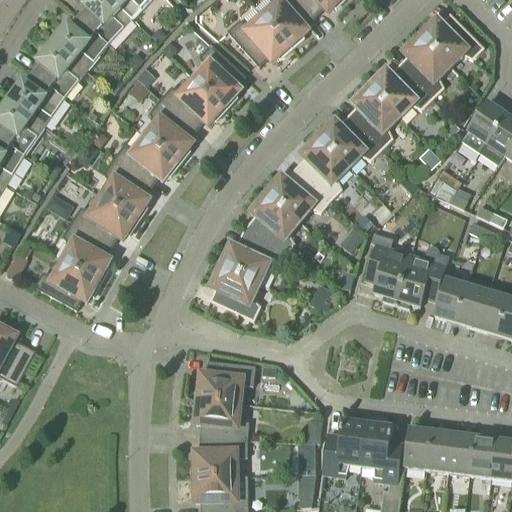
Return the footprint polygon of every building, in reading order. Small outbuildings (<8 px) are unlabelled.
[(109,49),(133,23),(107,0),(95,0),(91,5),(92,6),(78,22),(109,49)] [(107,0),(133,23),(154,0),(107,0)] [(301,28),(312,19),(293,0),(271,0),(275,9),(262,20),(291,53),(303,43),(301,40),(308,35),(301,28)] [(336,12),(347,1),(345,0),(293,0),(312,19),(321,9),(328,16),(334,10),(336,12)] [(280,63),(291,53),(262,20),(250,30),(240,25),(228,35),(256,67),(265,59),(272,66),(278,60),(280,63)] [(418,38),(450,70),(462,59),(472,64),(484,52),(453,21),(444,30),(437,23),(429,31),(427,29),(418,38)] [(87,76),(109,49),(78,22),(65,38),(63,37),(54,49),(87,76)] [(159,48),(166,40),(159,33),(151,41),(159,48)] [(439,82),(450,70),(418,38),(409,47),(411,49),(404,57),(411,63),(402,72),(433,103),(444,92),(439,82)] [(178,54),(170,46),(162,54),(170,62),(178,54)] [(65,103),(87,76),(54,49),(44,60),(46,62),(32,78),(65,103)] [(194,84),(226,113),(236,102),(234,100),(240,94),(233,88),(242,78),(211,49),(200,61),(205,71),(194,84)] [(129,66),(136,73),(137,72),(143,65),(135,58),(129,66)] [(421,115),(433,103),(402,72),(393,81),(386,74),(378,82),(376,80),(367,89),(399,121),(411,110),(421,115)] [(142,76),(137,82),(147,91),(155,81),(145,73),(142,76)] [(45,131),(65,103),(32,78),(20,95),(19,94),(10,106),(45,131)] [(115,98),(124,88),(115,80),(106,91),(115,98)] [(216,125),(226,113),(194,84),(183,96),(172,91),(160,104),(193,132),(201,123),(208,129),(214,123),(216,125)] [(137,85),(127,96),(139,106),(148,96),(137,85)] [(388,132),(399,121),(367,89),(358,98),(360,100),(353,107),(359,114),(350,123),(381,155),(393,143),(388,132)] [(185,141),(193,132),(160,104),(149,118),(156,127),(145,141),(180,168),(189,156),(187,154),(192,147),(185,141)] [(0,143),(25,160),(45,131),(10,106),(1,119),(3,120),(0,124),(0,143)] [(488,106),(461,146),(480,158),(507,119),(488,106)] [(455,123),(463,129),(470,119),(462,113),(455,123)] [(87,119),(94,125),(98,120),(91,115),(87,119)] [(498,170),(505,160),(511,149),(511,122),(507,119),(480,158),(498,170)] [(370,165),(381,155),(350,123),(342,132),(335,125),(327,133),(325,131),(316,140),(348,172),(360,160),(370,165)] [(445,134),(451,140),(459,132),(453,126),(445,134)] [(107,142),(97,135),(90,145),(100,152),(107,142)] [(309,165),(298,175),(331,205),(342,194),(337,183),(348,172),(316,140),(307,148),(309,150),(302,158),(309,165)] [(170,180),(180,168),(145,141),(135,154),(124,150),(113,163),(148,189),(155,179),(163,185),(168,178),(170,180)] [(0,185),(7,189),(25,160),(0,143),(0,185)] [(430,151),(420,160),(433,174),(442,164),(440,163),(444,158),(435,149),(432,152),(430,151)] [(87,150),(76,166),(87,174),(98,158),(87,150)] [(141,199),(148,189),(113,163),(104,178),(111,187),(101,201),(138,226),(146,213),(144,211),(149,204),(141,199)] [(48,174),(56,180),(61,172),(53,167),(48,174)] [(264,196),(299,226),(310,213),(321,217),(331,205),(298,175),(289,186),(282,180),(275,189),(272,187),(264,196)] [(400,186),(411,198),(419,190),(408,178),(400,186)] [(437,182),(428,197),(450,207),(454,198),(456,194),(443,185),(444,185),(437,182)] [(37,206),(41,200),(34,196),(31,202),(37,206)] [(288,238),(299,226),(264,196),(256,206),(258,208),(251,216),(259,222),(247,236),(284,260),(295,248),(288,238)] [(454,198),(450,207),(463,214),(467,205),(454,198)] [(51,200),(43,212),(65,224),(72,212),(51,200)] [(130,238),(138,226),(101,201),(92,215),(81,212),(71,226),(108,249),(115,239),(122,244),(127,236),(130,238)] [(489,226),(493,217),(479,211),(475,219),(489,226)] [(493,217),(489,226),(503,232),(507,223),(493,217)] [(367,220),(359,227),(366,233),(373,226),(367,220)] [(102,259),(108,249),(71,226),(63,242),(71,250),(63,265),(101,286),(108,273),(106,272),(110,264),(102,259)] [(468,236),(482,243),(486,233),(473,227),(468,236)] [(7,237),(18,243),(21,237),(10,231),(7,237)] [(354,232),(341,248),(352,257),(365,241),(354,232)] [(486,233),(482,243),(495,249),(499,239),(486,233)] [(278,274),(284,260),(247,236),(239,253),(231,249),(226,259),(223,257),(218,269),(259,288),(266,273),(278,274)] [(365,286),(366,286),(376,289),(374,298),(383,301),(382,305),(396,309),(411,259),(389,252),(392,245),(379,241),(369,274),(365,286)] [(411,259),(396,309),(409,313),(410,309),(420,312),(427,290),(438,293),(447,262),(439,259),(439,257),(438,255),(437,253),(435,251),(432,251),(430,251),(428,253),(426,255),(424,263),(411,259)] [(17,284),(27,265),(17,259),(6,279),(17,284)] [(94,300),(101,286),(63,265),(54,279),(43,277),(35,291),(72,312),(79,301),(87,306),(91,298),(94,300)] [(252,303),(259,288),(218,269),(212,280),(215,281),(211,291),(219,295),(214,307),(254,326),(261,311),(252,303)] [(345,275),(340,290),(350,293),(354,278),(345,275)] [(456,325),(468,289),(446,282),(434,321),(446,324),(447,322),(456,325)] [(477,334),(488,295),(468,289),(456,325),(466,328),(466,330),(477,334)] [(498,338),(509,301),(488,295),(477,334),(488,337),(488,335),(498,338)] [(314,300),(310,308),(325,316),(329,308),(314,300)] [(511,344),(511,302),(509,301),(498,338),(508,341),(507,343),(511,344)] [(0,382),(16,391),(35,356),(12,344),(14,340),(0,332),(0,382)] [(195,402),(240,407),(242,389),(253,391),(255,371),(212,366),(210,379),(201,378),(200,388),(198,392),(196,397),(195,401),(195,402)] [(238,425),(240,407),(195,402),(195,404),(195,409),(196,413),(197,418),(196,428),(205,429),(203,442),(247,444),(249,427),(238,425)] [(327,450),(325,462),(323,479),(345,482),(349,469),(361,471),(367,427),(355,425),(355,423),(342,422),(341,430),(342,430),(341,438),(328,437),(327,450)] [(306,448),(319,448),(321,432),(322,427),(321,426),(309,425),(306,448)] [(398,477),(400,459),(402,447),(389,445),(391,436),(392,428),(379,426),(379,429),(367,427),(361,471),(374,473),(374,486),(389,488),(388,496),(383,495),(380,511),(399,511),(404,478),(398,477)] [(427,474),(431,437),(421,435),(421,433),(409,432),(404,472),(427,474)] [(448,477),(453,437),(442,436),(441,438),(431,437),(427,474),(448,477)] [(469,480),(474,442),(464,441),(464,439),(453,437),(448,477),(469,480)] [(491,482),(496,443),(485,441),(484,443),(474,442),(469,480),(491,482)] [(247,462),(247,444),(203,442),(204,456),(194,456),(195,466),(193,471),(192,475),(192,480),(192,481),(237,481),(236,462),(247,462)] [(511,485),(511,446),(507,446),(507,444),(496,443),(491,482),(511,485)] [(318,449),(305,449),(305,456),(305,460),(317,459),(318,459),(318,452),(318,450),(318,449)] [(313,499),(315,479),(300,480),(299,511),(302,511),(311,511),(311,510),(313,499)] [(237,481),(192,481),(192,483),(192,487),(193,492),(195,497),(195,506),(204,506),(204,511),(248,511),(248,499),(248,481),(237,481)]
